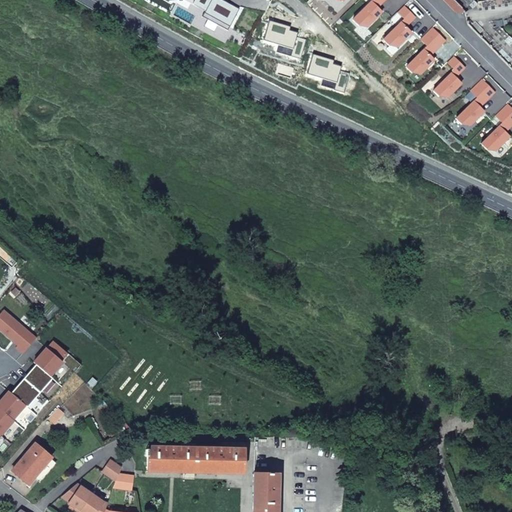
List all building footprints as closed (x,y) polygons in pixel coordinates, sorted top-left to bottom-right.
[(377,8),(384,0),(372,0),(352,21),(359,27),(362,24),(367,28),(382,13),(377,8)] [(452,0),(443,0),(453,9),(460,11),(462,9),(452,0)] [(414,18),(403,6),(397,12),(403,19),(382,40),(387,46),(391,43),(395,47),(410,33),(404,27),(414,18)] [(444,41),(431,27),(419,39),(426,46),(404,66),(410,72),(413,69),(418,74),(433,60),(428,55),(444,41)] [(463,69),(452,57),(442,67),(449,74),(431,91),(437,97),(440,94),(445,99),(460,84),(453,78),(463,69)] [(474,100),(480,106),(496,92),(482,79),(470,90),(477,97),(474,100)] [(462,124),(470,125),(485,111),(480,106),(474,100),(456,117),(462,124)] [(499,125),(506,132),(511,125),(511,107),(507,103),(495,115),(502,122),(499,125)] [(506,132),(499,125),(481,143),(487,149),(496,150),(511,136),(506,132)] [(16,347),(23,353),(36,338),(3,310),(0,313),(0,328),(18,344),(16,347)] [(36,364),(50,376),(63,361),(61,360),(66,354),(52,341),(34,362),(36,364)] [(24,378),(40,392),(53,378),(50,376),(36,364),(24,378)] [(24,378),(11,393),(26,405),(28,407),(40,392),(24,378)] [(0,408),(13,420),(26,405),(11,393),(9,391),(0,401),(0,408)] [(56,407),(48,417),(53,422),(61,412),(56,407)] [(0,433),(1,434),(2,435),(14,420),(13,420),(0,408),(0,433)] [(12,470),(28,483),(51,457),(34,444),(12,470)] [(149,470),(243,472),(244,448),(149,446),(149,470)] [(103,471),(116,481),(119,474),(122,467),(110,460),(103,471)] [(119,474),(116,481),(114,487),(132,489),(133,475),(119,474)] [(279,511),(281,474),(257,474),(255,511),(279,511)] [(77,511),(78,511),(92,493),(80,485),(77,483),(62,496),(69,501),(68,503),(74,507),(72,509),(77,511)] [(103,501),(92,493),(78,511),(104,511),(105,510),(108,503),(103,501)]
